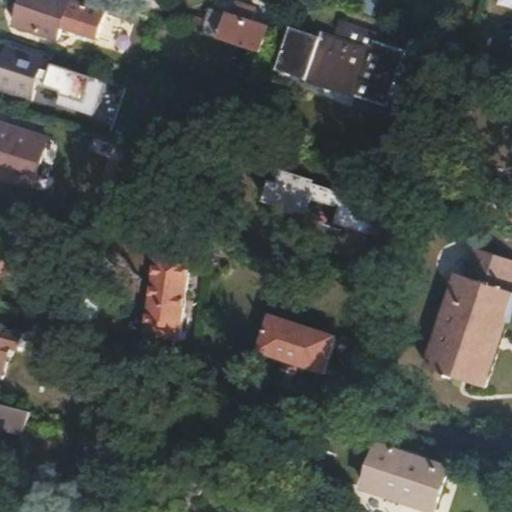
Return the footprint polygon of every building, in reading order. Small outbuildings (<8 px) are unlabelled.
[(94,32),(103,5),(86,0),(28,0),(20,25),(57,37),(62,22),(94,32)] [(271,28),(210,8),(207,18),(197,14),(191,29),(209,35),(262,53),(271,28)] [(305,75),(383,102),(401,49),(372,38),(371,42),(322,25),(305,75)] [(0,85),(33,98),(46,57),(10,45),(0,75),(0,85)] [(47,139),(0,123),(0,176),(32,187),(47,139)] [(366,207),(368,200),(319,183),(320,180),(287,169),(287,172),(279,169),(268,200),(291,209),(290,211),(338,227),(339,225),(367,234),(374,210),(366,207)] [(378,238),(386,214),(374,210),(367,234),(378,238)] [(195,224),(158,212),(135,278),(172,290),(195,224)] [(429,364),(487,385),(510,317),(511,317),(511,257),(478,245),(468,274),(460,271),(429,364)] [(339,334),(276,312),(263,348),(326,370),(339,334)] [(7,327),(0,325),(0,377),(5,379),(13,349),(2,346),(7,327)] [(0,432),(1,429),(22,435),(30,411),(0,402),(0,432)] [(438,510),(452,469),(380,446),(367,487),(438,510)] [(200,494),(209,469),(183,458),(173,485),(200,494)]
